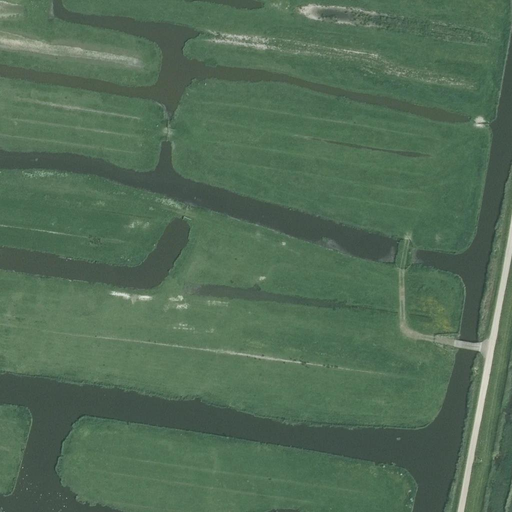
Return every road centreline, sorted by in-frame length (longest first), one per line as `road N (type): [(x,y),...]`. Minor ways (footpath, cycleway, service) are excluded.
road 1 (track): [(461,511),(511,233)]
road 2 (track): [(409,228),(401,278),(406,331),(491,351)]
